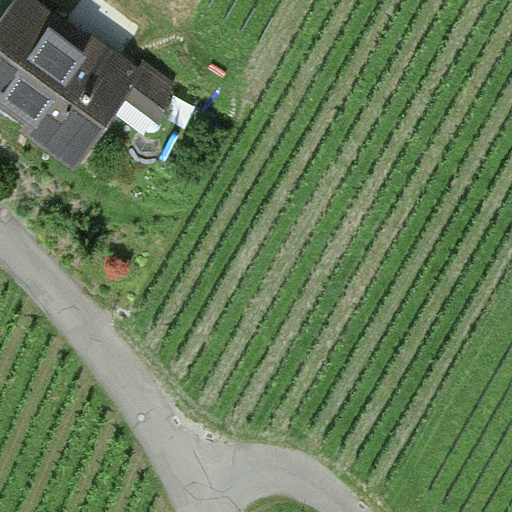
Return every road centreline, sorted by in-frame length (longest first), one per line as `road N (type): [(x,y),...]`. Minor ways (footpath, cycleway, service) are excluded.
road 1 (residential): [(206,511),(154,411),(107,349),(0,239)]
road 2 (track): [(193,481),(254,467),(294,471),(351,511)]
